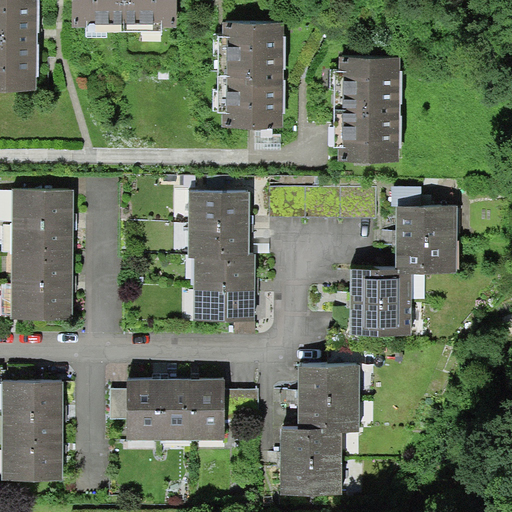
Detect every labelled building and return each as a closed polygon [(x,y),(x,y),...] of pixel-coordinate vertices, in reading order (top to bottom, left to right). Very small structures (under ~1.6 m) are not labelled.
[(32,0),(0,0),(0,90),(27,93),(32,0)] [(176,0),(72,0),(73,27),(177,26),(176,0)] [(283,21),(222,21),(222,125),(283,125),(283,21)] [(400,59),(339,58),(337,162),(398,163),(400,59)] [(64,184),(3,188),(3,313),(62,318),(64,184)] [(246,189),(183,185),(183,317),(250,322),(246,189)] [(382,187),(266,185),(266,218),(381,219),(382,187)] [(391,263),(346,268),(346,328),(410,333),(408,275),(460,276),(457,207),(391,202),(391,263)] [(357,365),(293,363),(295,425),(280,426),(286,493),(342,489),(339,429),(358,426),(357,365)] [(224,379),(123,378),(124,440),(227,443),(224,379)] [(57,381),(0,380),(0,473),(60,478),(57,381)]
